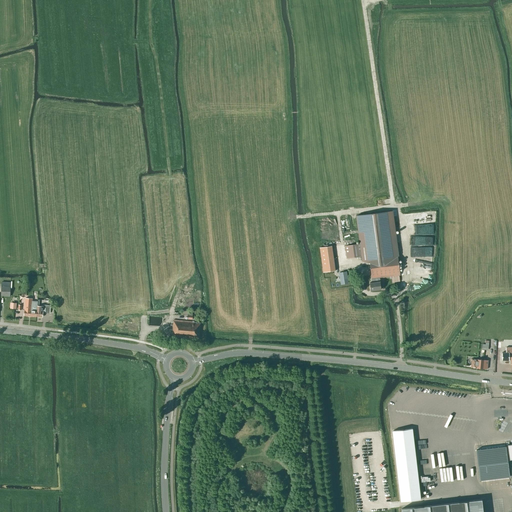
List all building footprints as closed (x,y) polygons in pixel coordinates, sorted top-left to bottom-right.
[(392,211),(357,215),(360,244),(362,256),(363,261),(369,260),(372,278),(372,282),(369,283),(370,291),(381,289),(379,278),(392,276),(393,282),(400,281),(399,275),(400,275),(392,211)] [(345,246),(347,258),(362,256),(360,244),(345,246)] [(332,246),(320,247),(323,272),(335,271),(332,246)] [(348,283),(346,272),(339,273),(341,284),(348,283)] [(10,285),(4,284),(4,287),(1,286),(1,296),(10,296),(10,285)] [(24,316),(36,316),(37,307),(32,306),(32,303),(32,298),(25,298),(24,316)] [(173,336),(199,338),(200,322),(194,322),(194,323),(192,322),(173,320),(173,325),(170,325),(170,330),(173,330),(172,332),(173,332),(173,336)] [(511,347),(506,347),(506,353),(502,352),(502,360),(511,360),(511,364),(511,369),(511,347)] [(472,359),(471,367),(487,369),(488,360),(472,359)] [(506,446),(476,450),(480,480),(509,477),(506,446)] [(464,478),(466,478),(465,465),(450,467),(451,481),(464,480),(464,478)] [(482,511),(481,499),(401,508),(401,511),(482,511)]
